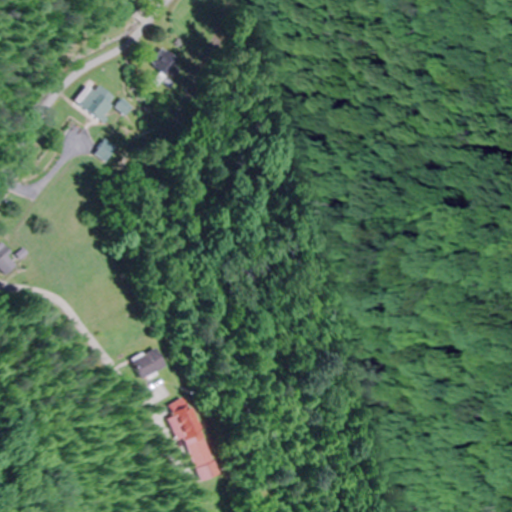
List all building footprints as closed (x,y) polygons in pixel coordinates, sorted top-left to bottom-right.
[(118,0),(114,4),(123,16),(131,9),(123,0),(118,0)] [(170,79),(182,64),(163,48),(151,63),(170,79)] [(109,101),(104,87),(82,95),(91,123),(104,118),(102,113),(112,110),(109,101)] [(133,108),(122,100),(116,109),(127,116),(133,108)] [(95,154),(105,162),(115,148),(104,140),(95,154)] [(0,244),(0,271),(6,278),(20,265),(0,244)] [(163,367),(153,348),(130,361),(140,379),(163,367)]
